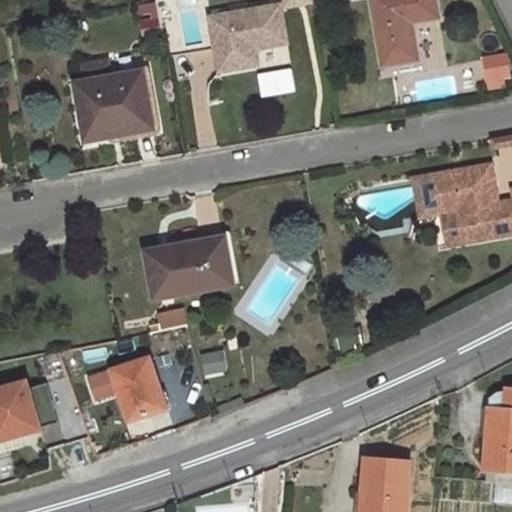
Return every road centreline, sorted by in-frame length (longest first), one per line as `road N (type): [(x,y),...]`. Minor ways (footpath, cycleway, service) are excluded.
road 1 (residential): [(0,208),(511,115)]
road 2 (secondary): [(38,511),(325,417),(511,322)]
